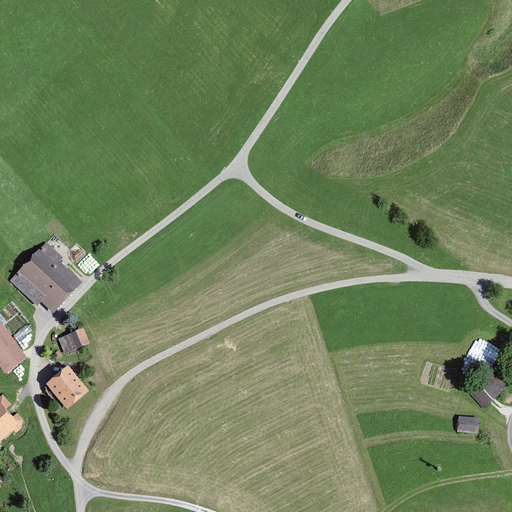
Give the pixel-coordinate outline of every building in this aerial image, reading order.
[(85,283),(46,245),(12,279),(51,317),(85,283)] [(5,326),(0,329),(0,366),(7,376),(29,362),(5,326)] [(83,330),(58,340),(64,357),(90,347),(83,330)] [(470,392),(488,410),(511,388),(511,382),(497,367),(470,392)] [(71,369),(48,386),(67,412),(90,395),(71,369)] [(0,448),(22,429),(0,404),(0,448)] [(459,434),(480,436),(482,419),(460,417),(459,434)]
